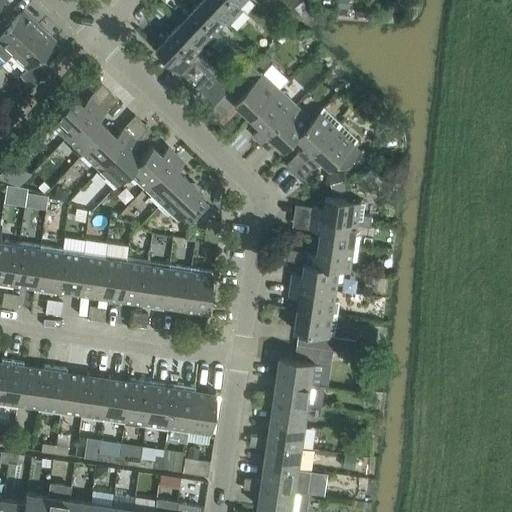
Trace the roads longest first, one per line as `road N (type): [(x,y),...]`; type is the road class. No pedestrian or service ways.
road 1 (residential): [(239,364),(256,206),(245,186),(89,42)]
road 2 (residential): [(0,331),(239,364)]
road 3 (residential): [(216,511),(239,364)]
